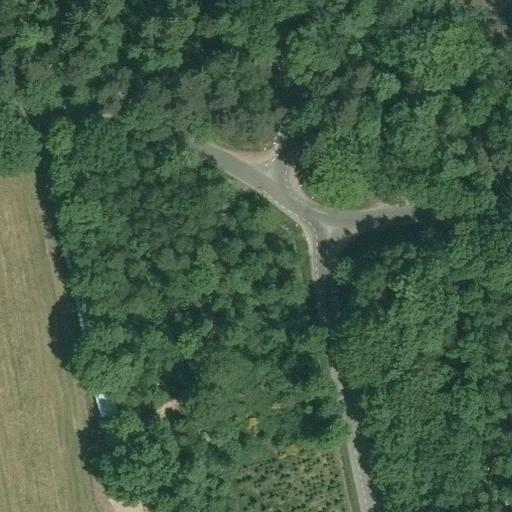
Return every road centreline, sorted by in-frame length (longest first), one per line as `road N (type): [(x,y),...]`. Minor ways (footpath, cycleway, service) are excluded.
road 1 (tertiary): [(373,511),(325,284),(330,220)]
road 2 (unclassified): [(0,114),(147,134),(229,162),(267,187)]
road 3 (tertiary): [(267,187),(291,127),(274,0)]
road 4 (unclassified): [(511,230),(429,212),(330,220)]
